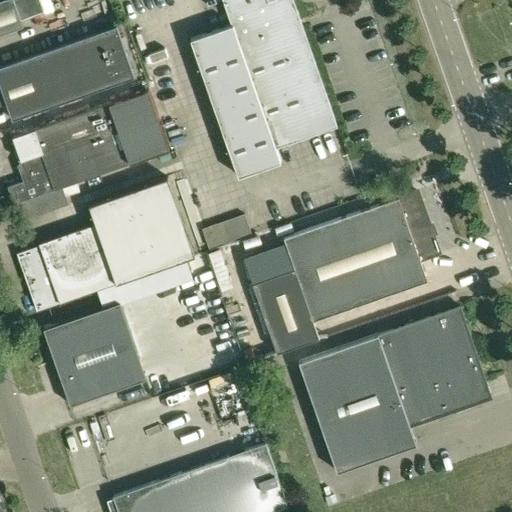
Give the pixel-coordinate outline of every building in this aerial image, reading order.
[(40,0),(0,0),(0,34),(22,27),(20,19),(44,10),(40,0)] [(222,0),(231,23),(190,37),(238,175),(281,161),(276,148),(338,126),(293,0),(222,0)] [(0,105),(7,103),(12,119),(135,76),(117,25),(0,65),(0,105)] [(13,136),(21,158),(26,172),(21,174),(24,180),(7,186),(14,203),(169,149),(148,88),(110,101),(13,136)] [(39,245),(21,251),(17,252),(37,310),(41,308),(97,288),(115,282),(186,257),(196,253),(169,175),(88,203),(94,222),(37,242),(39,245)] [(285,237),(285,238),(295,267),(252,282),(278,352),(321,337),(314,319),(428,279),(421,259),(441,252),(435,237),(434,237),(417,190),(399,197),(398,196),(285,237)] [(251,231),(244,213),(202,228),(209,247),(251,231)] [(233,286),(220,248),(208,252),(221,290),(233,286)] [(70,404),(74,403),(146,378),(119,302),(43,328),(70,404)] [(474,385),(486,381),(459,306),(379,334),(379,333),(299,361),(337,471),(417,443),(410,424),(479,400),(474,385)] [(249,447),(136,487),(113,495),(114,497),(107,500),(111,511),(270,511),(288,506),(265,442),(249,447)]
